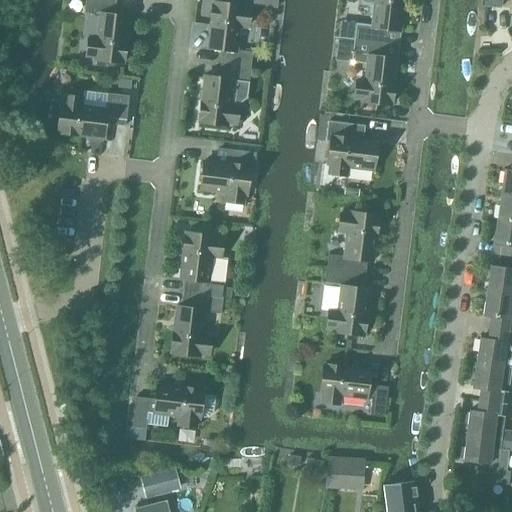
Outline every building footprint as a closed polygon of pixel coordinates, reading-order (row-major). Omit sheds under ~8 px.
[(115,1),(102,0),(84,0),(83,14),(99,15),(96,40),(88,39),(86,57),(94,58),(94,60),(96,60),(122,63),(128,18),(113,16),(115,1)] [(354,24),(353,40),(382,43),(384,29),(399,31),(402,0),(365,0),(365,1),(373,2),(370,26),(354,24)] [(211,64),(249,68),(251,53),(235,51),(238,26),(246,27),(248,10),(240,9),(240,7),(212,3),(206,48),(213,49),(211,64)] [(353,40),(350,62),(366,64),(364,82),(356,81),(353,99),(361,99),(361,102),(390,105),(395,59),(380,58),(382,43),(353,40)] [(245,99),(247,84),(249,68),(211,64),(210,78),(203,77),(197,122),(226,126),(226,124),(234,125),(237,105),(245,99)] [(130,89),(131,81),(118,79),(117,88),(130,89)] [(124,127),(128,97),(106,94),(104,110),(80,107),(81,99),(63,97),(62,105),(60,105),(57,133),(102,139),(104,124),(124,127)] [(371,170),(375,142),(353,139),(355,125),(326,122),(324,142),(329,142),(326,165),(328,165),(327,173),(345,175),(346,167),(371,170)] [(252,173),(254,153),(226,150),(224,164),(203,162),(199,190),(224,193),(224,201),(241,204),(242,196),(244,196),(247,173),(252,173)] [(499,195),(511,196),(511,159),(509,171),(502,170),(499,195)] [(511,196),(499,195),(495,218),(511,220),(511,196)] [(324,271),(363,275),(365,261),(371,262),(376,216),(348,213),(347,215),(339,214),(337,232),(345,233),(342,257),(326,255),(324,271)] [(511,220),(495,218),(491,243),(500,244),(498,254),(511,256),(511,220)] [(226,259),(218,258),(220,240),(212,239),(212,237),(184,234),(178,279),(183,280),(181,294),(221,299),(221,297),(222,287),(226,259)] [(511,260),(498,259),(496,268),(488,266),(485,291),(511,295),(511,260)] [(319,311),(327,312),(325,330),(333,331),(333,332),(362,336),(367,290),(361,290),(363,275),(324,271),(319,311)] [(231,288),(222,287),(221,297),(230,299),(231,288)] [(511,295),(485,291),(481,315),(489,316),(487,328),(511,331),(511,295)] [(170,353),(198,357),(198,355),(206,356),(208,338),(200,337),(203,313),(219,315),(221,299),(181,294),(180,309),(175,308),(170,353)] [(474,364),(511,368),(511,331),(487,328),(485,341),(478,340),(474,364)] [(511,368),(474,364),(471,388),(478,389),(477,400),(505,405),(509,379),(511,379),(511,368)] [(382,418),(386,388),(365,386),(367,371),(322,366),(318,394),(320,395),(319,403),(337,405),(338,397),(370,400),(368,416),(382,418)] [(134,398),(130,428),(144,430),(145,424),(166,427),(167,416),(178,418),(177,426),(194,428),(195,420),(197,420),(198,418),(206,419),(209,418),(210,416),(211,411),(213,397),(200,395),(201,391),(156,386),(154,401),(134,398)] [(505,405),(477,400),(475,412),(468,411),(465,436),(511,441),(511,431),(501,430),(505,405)] [(498,450),(511,451),(511,441),(465,436),(461,460),(487,463),(485,482),(506,484),(508,471),(496,470),(498,450)] [(299,467),(301,457),(289,455),(287,465),(299,467)] [(324,461),(306,458),(304,469),(321,472),(324,461)] [(325,458),(324,476),(348,477),(349,459),(325,458)] [(162,473),(141,479),(145,496),(167,491),(162,473)] [(381,488),(384,511),(416,511),(412,484),(381,488)] [(166,511),(164,503),(134,511),(133,511),(166,511)]
